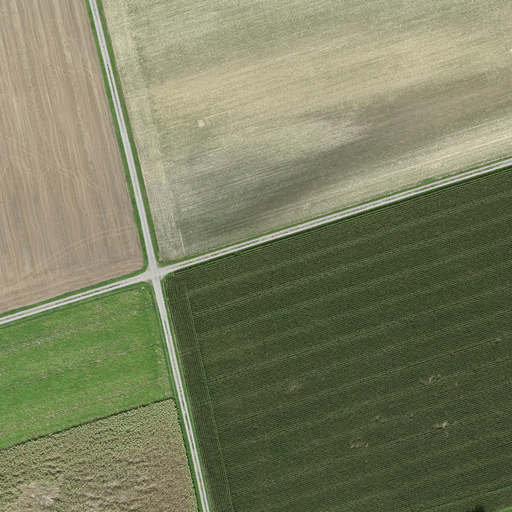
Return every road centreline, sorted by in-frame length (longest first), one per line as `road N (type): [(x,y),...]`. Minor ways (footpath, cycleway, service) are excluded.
road 1 (track): [(511,163),(0,323)]
road 2 (track): [(209,511),(95,0)]
